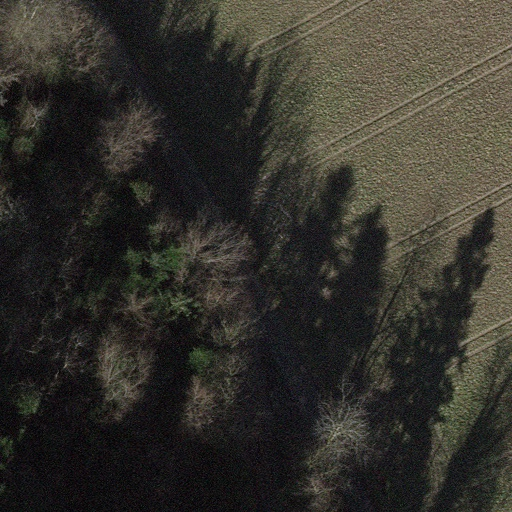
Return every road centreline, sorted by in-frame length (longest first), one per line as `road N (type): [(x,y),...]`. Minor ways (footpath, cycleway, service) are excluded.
road 1 (track): [(354,511),(215,212),(78,0)]
road 2 (track): [(215,212),(268,511)]
